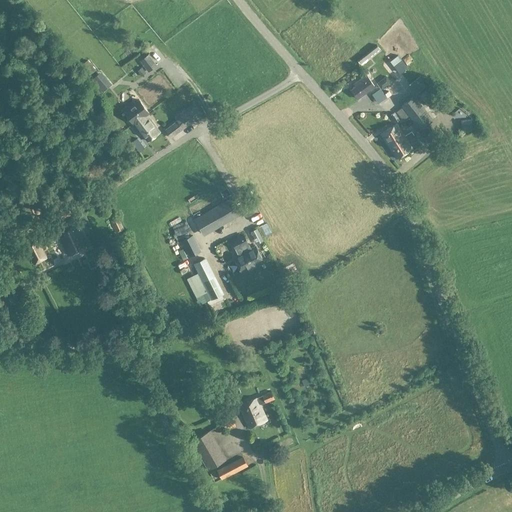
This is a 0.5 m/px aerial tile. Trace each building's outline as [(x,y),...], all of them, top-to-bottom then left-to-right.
[(360,63),(379,48),(377,45),(357,60),(360,63)] [(140,61),(149,72),(156,66),(148,55),(140,61)] [(351,90),(357,98),(374,86),(367,75),(354,84),(356,87),(351,90)] [(408,82),(417,93),(426,85),(418,75),(408,82)] [(372,91),(379,103),(387,98),(380,86),(372,91)] [(426,90),(419,95),(427,106),(434,101),(426,90)] [(411,117),(423,108),(414,96),(402,105),(411,117)] [(148,141),(159,132),(147,115),(149,113),(139,100),(129,107),(127,105),(123,108),(125,111),(124,111),(134,124),(135,124),(148,141)] [(432,119),(423,108),(411,117),(420,129),(432,119)] [(171,138),(194,121),(186,109),(175,117),(178,120),(165,130),(171,138)] [(390,115),(394,123),(398,120),(394,113),(390,115)] [(412,149),(396,124),(381,133),(396,158),(412,149)] [(419,130),(413,135),(421,143),(426,138),(419,130)] [(132,142),(140,153),(146,149),(138,138),(132,142)] [(233,198),(195,220),(202,231),(207,228),(208,230),(219,224),(220,226),(242,213),(233,198)] [(62,219),(71,215),(68,209),(59,213),(62,219)] [(118,217),(110,221),(115,233),(124,229),(118,217)] [(68,255),(88,246),(76,222),(57,231),(68,255)] [(259,234),(257,228),(251,231),(254,237),(259,234)] [(244,235),(238,238),(253,268),(264,262),(256,246),(250,249),(248,244),(247,245),(246,244),(248,243),(244,235)] [(190,256),(200,251),(193,236),(182,241),(190,256)] [(253,268),(238,238),(232,241),(236,249),(238,248),(241,254),(234,257),(242,273),(253,268)] [(47,258),(37,239),(24,245),(34,265),(47,258)] [(223,294),(205,258),(193,264),(212,300),(223,294)] [(257,397),(239,405),(249,428),(267,420),(260,404),(273,398),(271,392),(257,398),(257,397)] [(234,420),(224,423),(225,429),(236,427),(234,420)] [(192,440),(208,469),(224,460),(207,431),(192,440)] [(222,479),(247,466),(243,457),(217,470),(222,479)]
